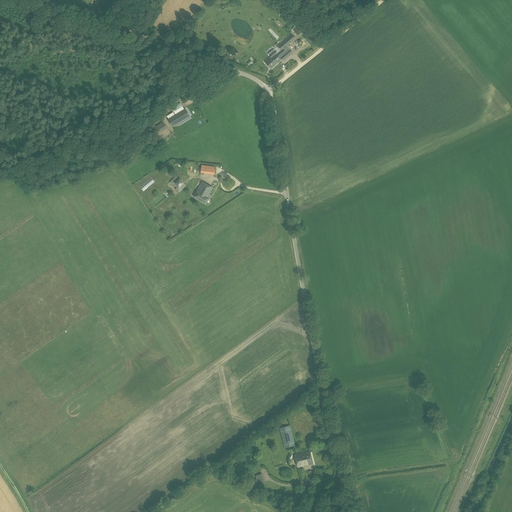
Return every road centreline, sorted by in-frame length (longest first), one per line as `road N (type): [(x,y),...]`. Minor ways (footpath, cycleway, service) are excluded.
road 1 (unclassified): [(352,511),(318,374),(268,91),(252,77),(39,0)]
road 2 (track): [(268,91),(382,0)]
